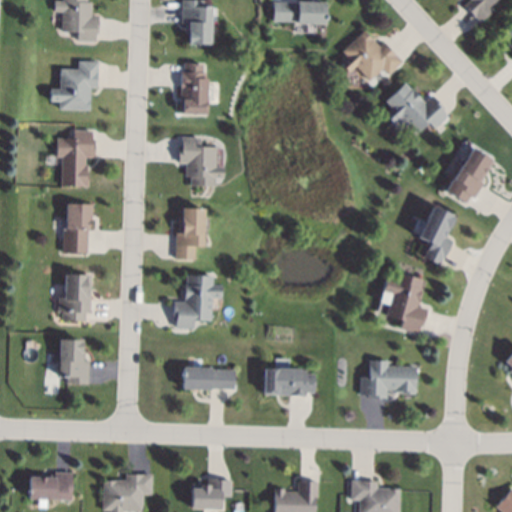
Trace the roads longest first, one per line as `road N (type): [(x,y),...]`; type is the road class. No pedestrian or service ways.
road 1 (residential): [(511,439),(0,428)]
road 2 (residential): [(125,431),(137,0)]
road 3 (residential): [(451,511),(460,340),(475,282),(511,220)]
road 4 (residential): [(400,0),(511,120)]
